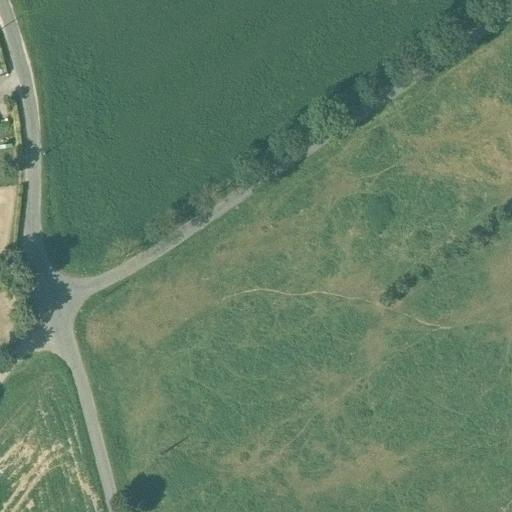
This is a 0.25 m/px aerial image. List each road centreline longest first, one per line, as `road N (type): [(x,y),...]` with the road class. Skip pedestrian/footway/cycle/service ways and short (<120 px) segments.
road 1 (track): [(511,11),(135,270),(56,308),(0,379)]
road 2 (unclassified): [(118,511),(78,362),(41,267),(38,144),(24,55),(3,0)]
